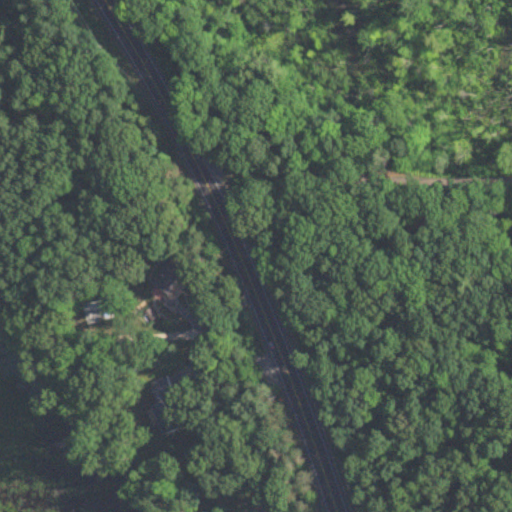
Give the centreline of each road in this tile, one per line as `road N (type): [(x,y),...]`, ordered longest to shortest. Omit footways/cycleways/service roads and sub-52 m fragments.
road 1 (tertiary): [(336,511),(251,274),(203,167),(105,0)]
road 2 (residential): [(203,167),(327,179),(511,181)]
